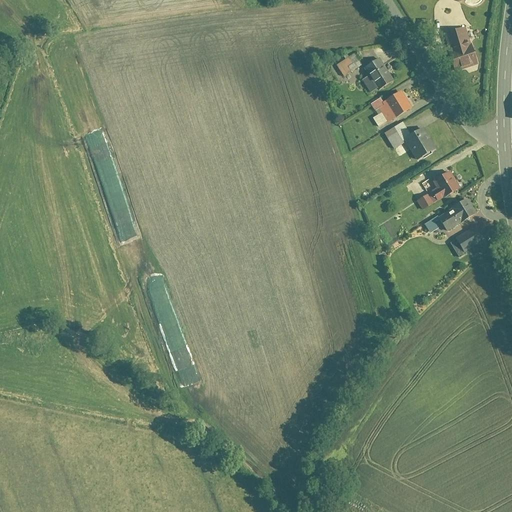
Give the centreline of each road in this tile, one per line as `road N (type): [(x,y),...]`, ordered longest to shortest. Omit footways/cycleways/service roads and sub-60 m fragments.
road 1 (unclassified): [(384,0),(468,127),(503,133)]
road 2 (primary): [(503,133),(511,5)]
